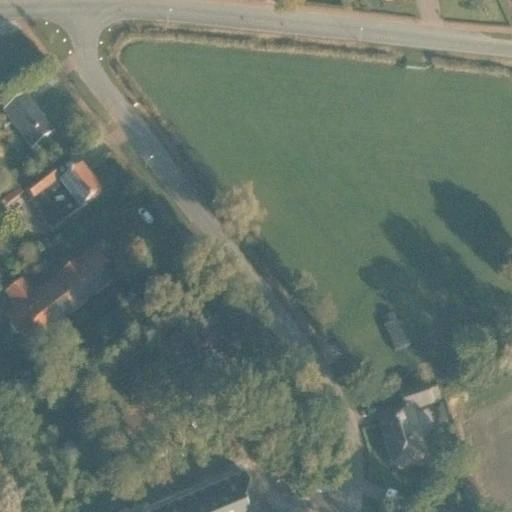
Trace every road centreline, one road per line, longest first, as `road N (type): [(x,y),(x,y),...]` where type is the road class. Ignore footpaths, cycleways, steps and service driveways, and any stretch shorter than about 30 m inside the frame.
road 1 (tertiary): [(348,511),(347,442),(329,394),(103,93),(65,9)]
road 2 (tertiary): [(65,9),(213,15),(511,46)]
